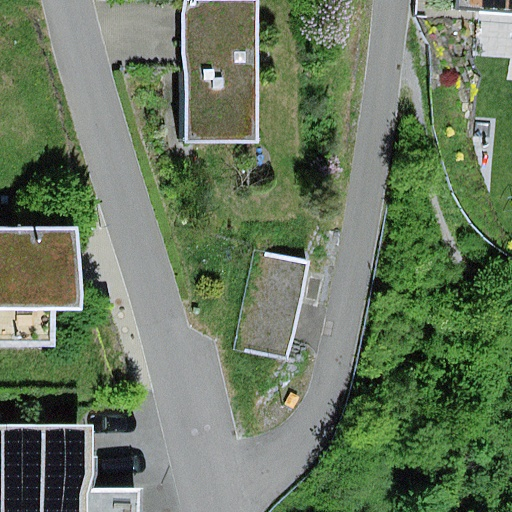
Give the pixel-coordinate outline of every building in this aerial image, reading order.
[(257,0),(186,0),(185,142),(256,143),(257,0)] [(511,0),(458,0),(457,10),(511,14),(511,0)] [(77,230),(0,230),(0,346),(54,346),(54,308),(78,307),(77,230)] [(309,263),(256,253),(237,352),(290,362),(309,263)] [(91,428),(0,428),(0,511),(90,511),(91,491),(91,428)] [(139,511),(140,492),(91,491),(90,511),(139,511)]
